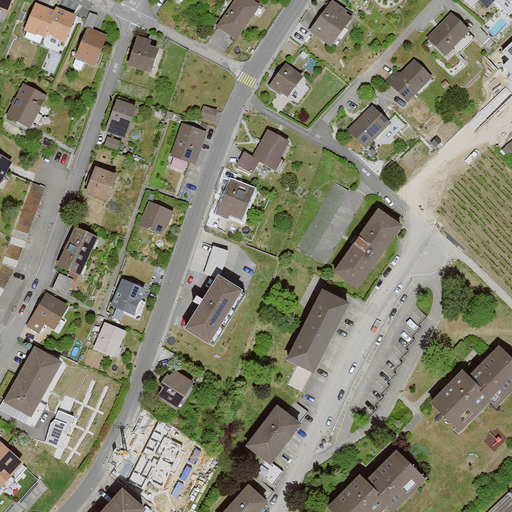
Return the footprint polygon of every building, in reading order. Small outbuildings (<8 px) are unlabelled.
[(12,0),(0,0),(0,8),(8,12),(12,0)] [(262,6),(253,0),(232,0),(216,25),(238,41),(262,6)] [(494,0),(477,0),(486,9),(494,0)] [(355,18),(332,1),(309,30),(332,48),(355,18)] [(55,11),(36,3),(26,27),(45,35),(47,31),(55,11)] [(75,15),(57,8),(55,11),(47,31),(65,38),(75,15)] [(472,32),(452,11),(426,37),(446,57),(472,32)] [(109,38),(87,28),(74,57),(96,67),(109,38)] [(150,41),(136,37),(127,66),(149,75),(157,50),(148,46),(150,41)] [(434,78),(416,58),(389,82),(408,102),(434,78)] [(305,76),(286,62),(269,85),(287,99),(305,76)] [(47,97),(22,84),(4,117),(29,131),(47,97)] [(135,107),(116,100),(103,132),(124,140),(135,107)] [(374,106),(349,129),(367,147),(391,124),(374,106)] [(208,132),(182,122),(168,157),(195,167),(208,132)] [(247,148),(239,162),(253,171),(260,161),(276,170),(283,158),(280,156),(290,139),(271,128),(255,153),(247,148)] [(106,145),(120,149),(123,140),(108,136),(106,145)] [(0,182),(11,163),(0,156),(0,182)] [(112,202),(122,175),(99,166),(88,193),(112,202)] [(220,209),(244,219),(257,188),(232,178),(220,209)] [(172,214),(151,204),(140,226),(160,236),(172,214)] [(335,269),(358,286),(402,225),(379,208),(335,269)] [(70,295),(97,239),(76,229),(49,285),(70,295)] [(215,276),(221,278),(231,250),(216,244),(206,272),(215,276)] [(184,326),(209,342),(241,291),(221,278),(215,276),(184,326)] [(112,307),(135,317),(146,293),(123,282),(112,307)] [(285,362),(313,373),(348,303),(322,289),(285,362)] [(65,308),(47,296),(35,315),(54,326),(65,308)] [(117,358),(126,333),(105,325),(96,350),(117,358)] [(469,377),(491,400),(496,406),(511,391),(511,359),(500,347),(469,377)] [(23,422),(57,362),(35,350),(2,410),(23,422)] [(158,394),(178,408),(195,383),(176,370),(173,374),(169,371),(161,383),(164,385),(158,394)] [(491,400),(469,377),(463,371),(430,401),(458,431),(491,400)] [(264,461),(269,465),(300,426),(276,407),(245,446),(264,461)] [(73,417),(58,411),(55,419),(51,423),(46,442),(61,449),(73,417)] [(135,467),(143,473),(150,463),(152,465),(170,438),(151,425),(134,451),(142,456),(135,467)] [(5,494),(26,469),(0,446),(0,492),(2,491),(5,494)] [(365,481),(387,504),(393,510),(425,480),(397,450),(365,481)] [(282,475),(269,465),(264,461),(256,471),(274,485),(282,475)] [(378,511),(387,504),(365,481),(358,474),(327,505),(333,511),(378,511)] [(223,511),(257,511),(267,501),(249,484),(223,511)] [(143,511),(144,511),(119,490),(99,511),(143,511)]
